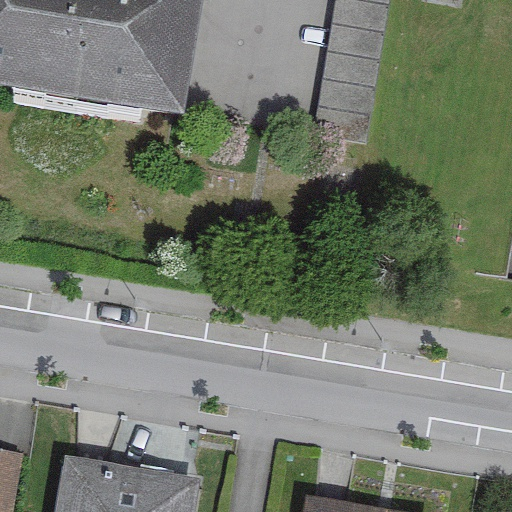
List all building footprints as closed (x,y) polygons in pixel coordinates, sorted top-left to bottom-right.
[(0,0),(0,103),(202,137),(224,0),(0,0)] [(387,0),(337,0),(316,131),(365,139),(387,0)] [(10,511),(19,463),(0,459),(0,511),(10,511)] [(194,511),(198,486),(68,466),(61,511),(194,511)] [(374,511),(308,501),(305,511),(374,511)]
